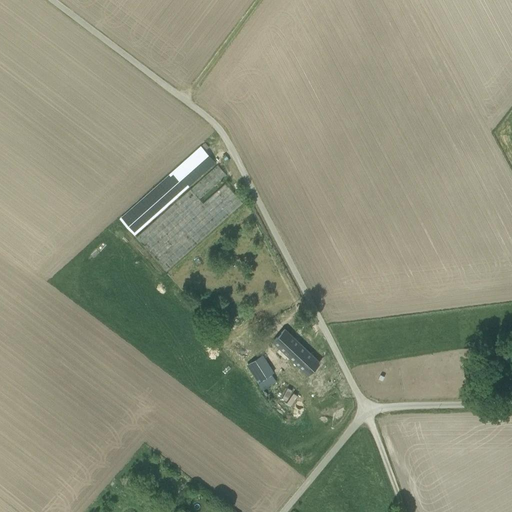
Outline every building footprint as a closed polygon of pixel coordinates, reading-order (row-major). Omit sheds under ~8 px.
[(199,141),(118,214),(134,232),(215,159),(199,141)] [(217,161),(190,185),(199,195),(226,171),(217,161)] [(190,185),(136,233),(166,266),(241,198),(224,179),(203,199),(199,195),(190,185)] [(294,334),(284,325),(272,337),(282,347),(294,334)] [(319,358),(294,334),(282,347),(287,351),(285,353),(287,356),(289,354),(299,363),(307,370),(319,358)] [(273,369),(256,341),(244,348),(251,358),(247,361),(265,391),(267,390),(264,384),(275,377),(271,370),(273,369)] [(303,375),(307,370),(299,363),(295,368),(303,375)]
